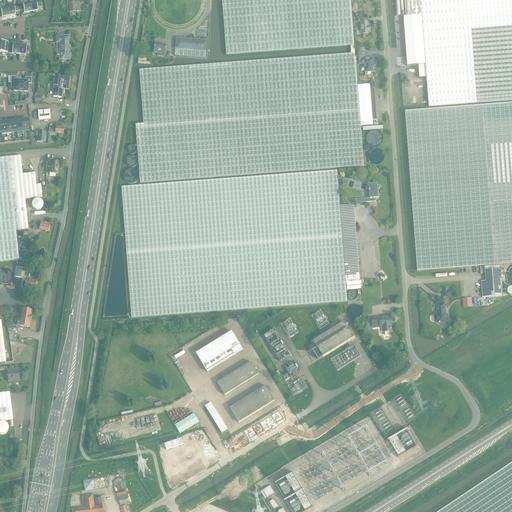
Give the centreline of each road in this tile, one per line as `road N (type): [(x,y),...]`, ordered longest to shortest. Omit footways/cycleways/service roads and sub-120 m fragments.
road 1 (unclassified): [(381,0),(408,342),(420,364),(461,385),(476,417),(466,431),(332,511)]
road 2 (primary): [(123,0),(34,511)]
road 3 (primary): [(51,511),(133,0)]
road 4 (unclassified): [(23,511),(41,338),(96,0)]
road 5 (primary): [(511,423),(369,511)]
road 6 (primary): [(377,511),(511,425)]
road 7 (unknown): [(226,461),(190,403),(140,415)]
